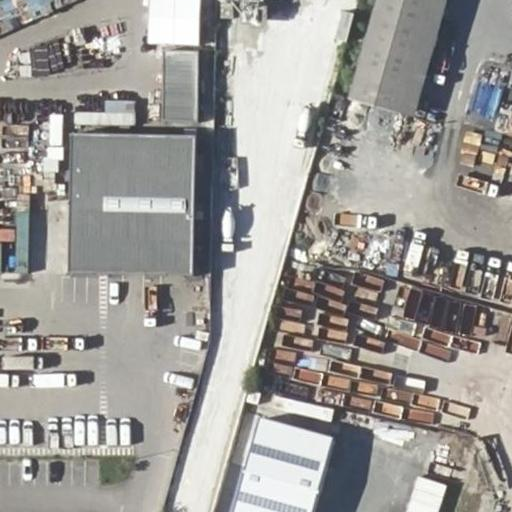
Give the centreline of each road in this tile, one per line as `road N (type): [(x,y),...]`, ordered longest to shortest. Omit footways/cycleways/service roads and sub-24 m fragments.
road 1 (unknown): [(143,501),(163,438),(163,394),(112,351),(0,301)]
road 2 (unknown): [(511,218),(441,192),(429,179),(431,152),(489,35)]
road 3 (unknown): [(0,60),(118,8)]
